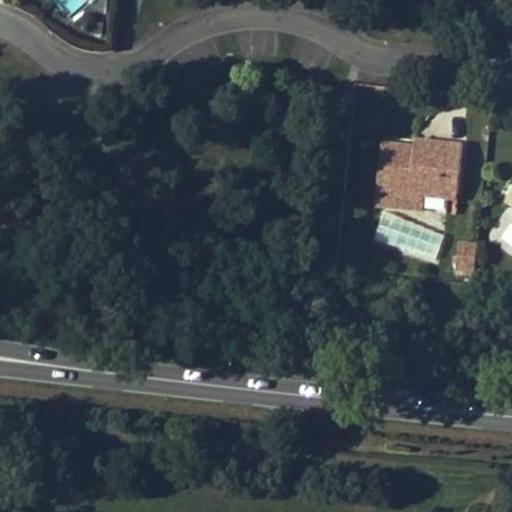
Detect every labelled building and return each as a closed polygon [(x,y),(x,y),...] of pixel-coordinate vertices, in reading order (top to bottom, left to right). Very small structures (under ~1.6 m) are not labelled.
[(455,152),(456,146),(425,143),(424,148),(455,152)] [(424,148),(392,145),(387,193),(431,197),(452,199),(453,195),(467,197),(472,147),(456,146),(455,152),(424,148)] [(387,193),(385,209),(430,213),(431,197),(387,193)] [(511,249),(511,223),(499,239),(511,249)] [(486,248),(466,245),(463,271),(476,272),(483,273),(486,248)] [(476,272),(463,271),(462,278),(475,279),(476,272)]
